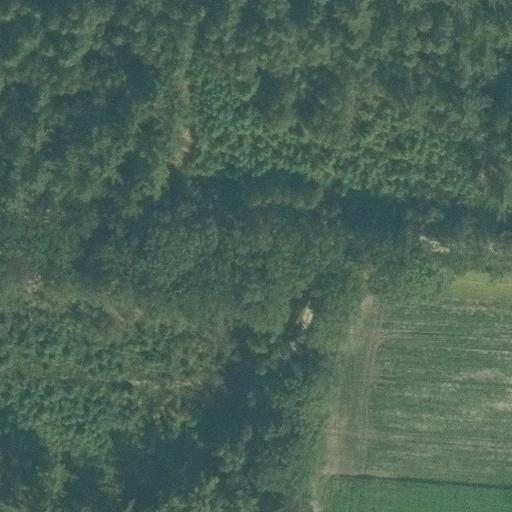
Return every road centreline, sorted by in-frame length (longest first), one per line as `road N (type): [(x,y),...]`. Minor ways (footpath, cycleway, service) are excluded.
road 1 (track): [(282,511),(270,424),(328,238)]
road 2 (track): [(328,238),(511,253)]
